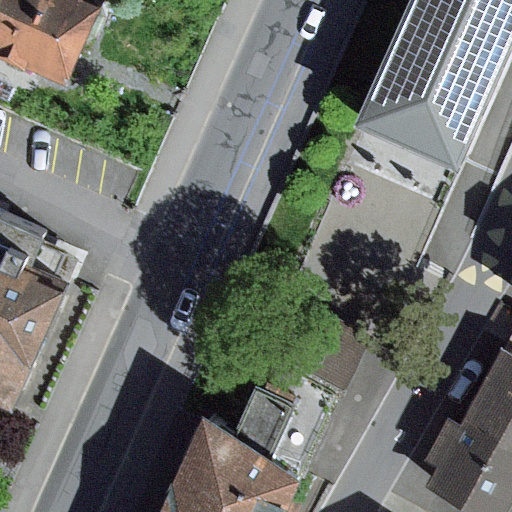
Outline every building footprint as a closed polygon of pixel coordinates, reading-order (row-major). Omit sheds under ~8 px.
[(108,0),(0,0),(0,49),(74,81),(108,0)] [(511,55),(511,0),(414,0),(364,113),(466,159),(511,55)] [(0,389),(24,399),(80,271),(44,255),(56,226),(0,201),(0,389)] [(303,295),(247,423),(314,468),(374,335),(303,295)] [(511,342),(508,341),(464,424),(511,450),(511,342)] [(215,402),(167,510),(171,511),(293,511),(314,468),(247,423),(215,402)] [(511,511),(511,450),(464,424),(452,417),(432,454),(445,461),(435,479),(496,511),(511,511)]
